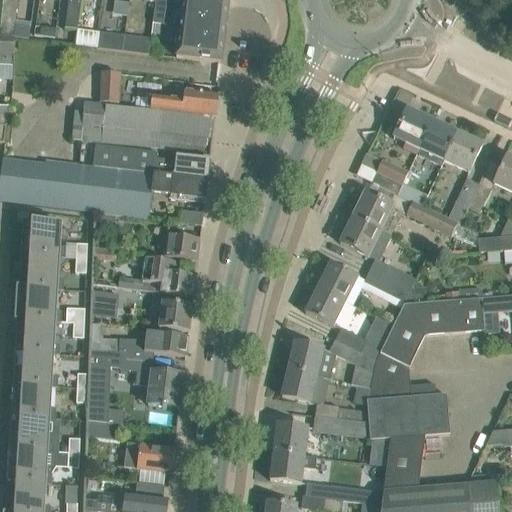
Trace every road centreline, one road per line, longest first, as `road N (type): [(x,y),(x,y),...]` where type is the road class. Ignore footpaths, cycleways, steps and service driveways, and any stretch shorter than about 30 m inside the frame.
road 1 (secondary): [(319,25),(249,209),(227,300),(227,356)]
road 2 (secondary): [(227,356),(291,161),(359,46)]
road 3 (secondary): [(208,511),(227,356)]
road 4 (tertiary): [(396,33),(511,99)]
